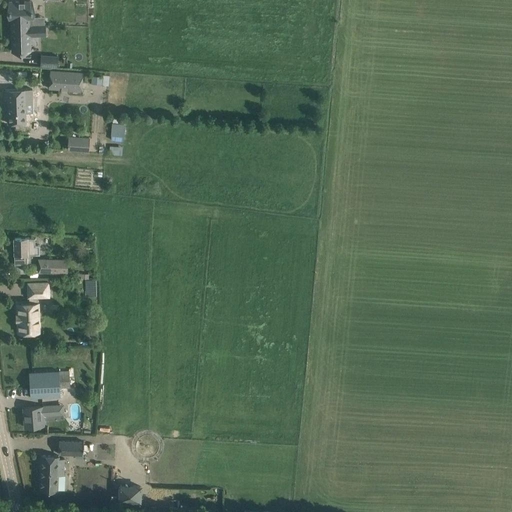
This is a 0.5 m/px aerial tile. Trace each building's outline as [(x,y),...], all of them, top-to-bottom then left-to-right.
[(12,17),(12,20),(32,20),(32,11),(32,9),(32,1),(24,1),(18,1),(9,2),(9,9),(9,12),(9,18),(12,17)] [(32,20),(12,20),(12,38),(12,51),(20,51),(22,51),(25,51),(25,35),(45,35),(45,24),(32,25),(32,20)] [(57,66),(58,56),(41,55),(40,65),(57,66)] [(82,73),(50,70),(49,88),(81,90),(82,73)] [(91,76),(90,84),(102,85),(103,77),(91,76)] [(34,88),(7,89),(7,98),(9,98),(10,123),(27,122),(27,98),(34,98),(34,88)] [(68,146),(68,149),(88,151),(89,138),(68,136),(68,137),(69,137),(68,143),(68,146)] [(14,251),(14,263),(30,263),(30,254),(40,254),(39,244),(35,244),(35,237),(34,237),(34,238),(27,238),(27,237),(14,237),(14,246),(13,246),(13,251),(14,251)] [(38,271),(62,272),(62,259),(55,259),(38,258),(38,271)] [(16,321),(17,321),(18,321),(18,332),(39,331),(38,302),(37,302),(37,296),(49,295),(48,282),(28,282),(28,296),(30,296),(30,303),(17,303),(18,314),(16,314),(16,321)] [(30,397),(40,396),(60,395),(60,387),(70,387),(69,370),(58,370),(29,372),(30,397)] [(25,426),(35,426),(45,425),(45,416),(53,415),(52,405),(34,406),(24,407),(25,426)] [(59,440),(58,453),(82,454),(83,441),(59,440)] [(39,489),(58,490),(58,489),(64,489),(65,474),(64,474),(64,457),(59,457),(59,455),(41,454),(39,489)] [(140,485),(120,484),(120,498),(140,499),(140,485)]
